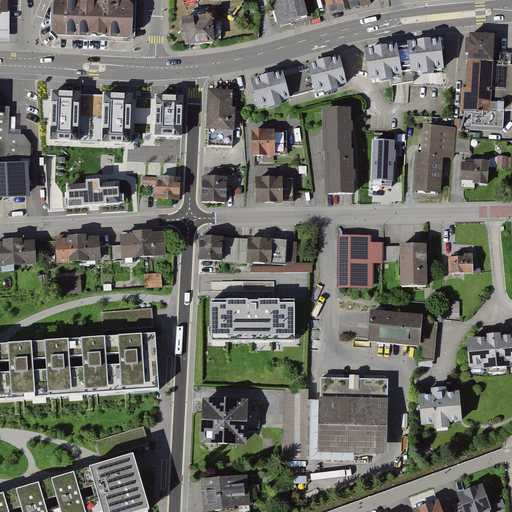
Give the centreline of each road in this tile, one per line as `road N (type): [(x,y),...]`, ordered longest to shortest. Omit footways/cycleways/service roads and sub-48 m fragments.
road 1 (residential): [(189,219),(511,211)]
road 2 (primary): [(511,10),(398,22),(195,66)]
road 3 (residential): [(189,219),(174,511)]
road 4 (residential): [(0,228),(189,219)]
road 5 (residential): [(511,452),(346,511)]
road 6 (primary): [(155,68),(0,65)]
road 7 (residential): [(195,66),(189,219)]
